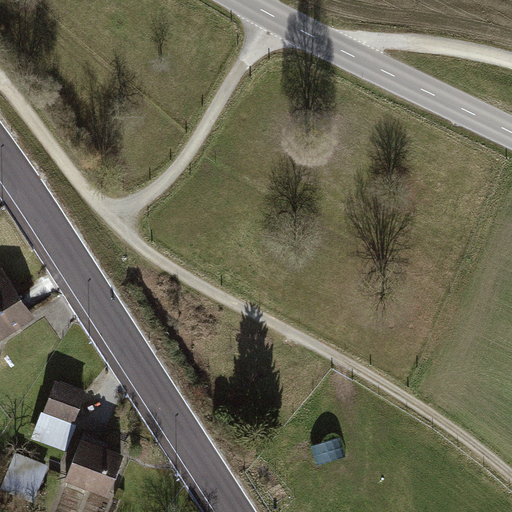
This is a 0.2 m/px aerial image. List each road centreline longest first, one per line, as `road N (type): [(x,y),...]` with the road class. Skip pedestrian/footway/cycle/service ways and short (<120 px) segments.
road 1 (track): [(117,219),(143,251),(345,361),(463,437),(511,480)]
road 2 (tertiary): [(236,511),(0,148)]
road 3 (tertiary): [(237,0),(511,133)]
road 4 (track): [(276,23),(187,166),(142,208),(117,219)]
road 5 (track): [(117,219),(0,77)]
road 6 (track): [(511,63),(459,50),(361,44),(340,54)]
